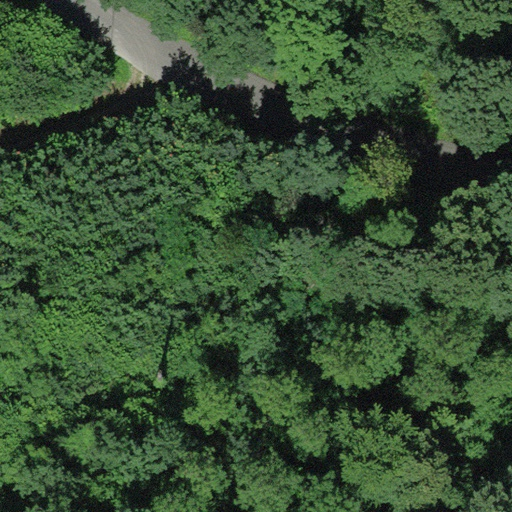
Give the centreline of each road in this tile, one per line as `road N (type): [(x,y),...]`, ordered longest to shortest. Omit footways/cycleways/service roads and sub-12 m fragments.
road 1 (residential): [(73,0),(162,62),(511,183)]
road 2 (track): [(162,62),(65,131),(0,165)]
